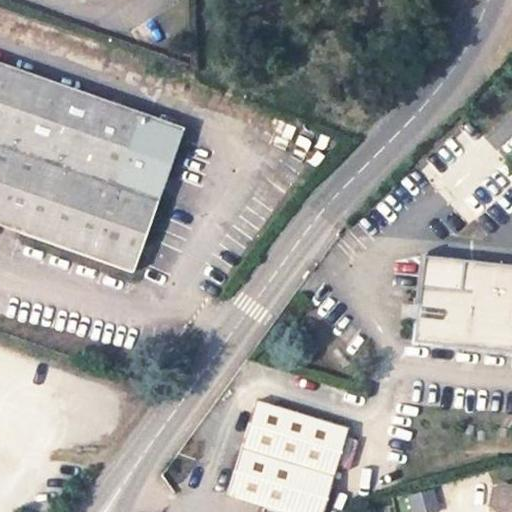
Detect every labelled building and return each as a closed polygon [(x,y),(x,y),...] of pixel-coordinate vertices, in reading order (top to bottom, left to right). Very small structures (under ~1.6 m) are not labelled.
[(84,0),(93,15),(118,0),(84,0)] [(183,129),(0,63),(0,226),(18,232),(132,272),(183,129)] [(459,293),(418,288),(417,306),(422,306),(420,322),(415,321),(413,343),(511,353),(511,267),(461,262),(459,293)] [(322,511),(348,430),(255,402),(226,496),(264,507),(262,511),(322,511)] [(511,511),(511,484),(506,484),(492,488),(489,506),(494,511),(511,511)]
